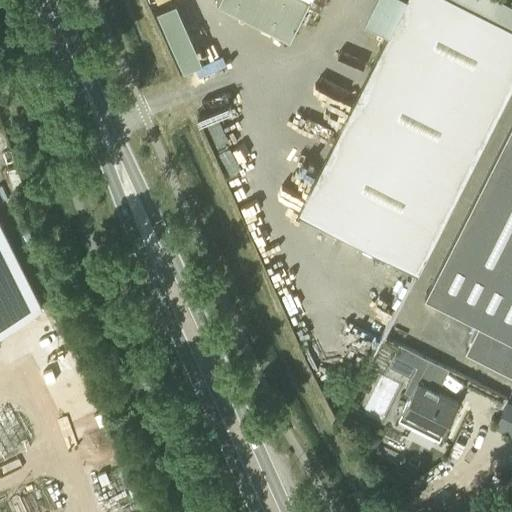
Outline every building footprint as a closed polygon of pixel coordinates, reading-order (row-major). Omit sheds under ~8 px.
[(179,0),(168,0),(158,5),(184,65),(204,56),(179,0)] [(219,0),(288,35),(305,0),(219,0)] [(415,267),(511,75),(511,22),(467,0),(401,0),(296,207),(415,267)] [(511,120),(424,295),(477,322),(464,348),(511,372),(511,120)] [(0,328),(42,308),(0,223),(0,328)] [(458,401),(437,391),(448,368),(399,343),(388,365),(410,377),(404,391),(409,394),(397,418),(439,439),(458,401)] [(461,440),(463,448),(433,458),(439,478),(497,458),(488,431),(461,440)]
